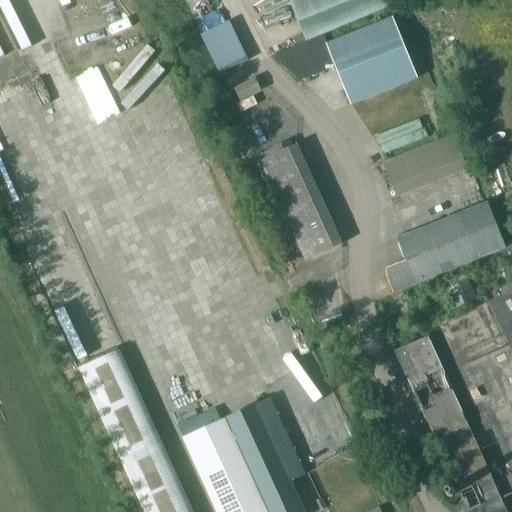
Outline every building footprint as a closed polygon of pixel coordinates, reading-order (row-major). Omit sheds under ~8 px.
[(389,7),(386,0),(299,0),(292,3),(304,33),(307,40),(389,7)] [(328,44),(324,35),(307,41),(295,46),(275,55),(302,79),(336,66),(350,104),(418,77),(394,16),(328,44)] [(304,33),(292,38),(295,46),(307,41),(307,40),(304,33)] [(145,49),(135,60),(125,51),(97,81),(117,99),(155,58),(145,49)] [(18,144),(35,135),(10,85),(0,90),(0,133),(10,129),(18,144)] [(25,88),(17,93),(33,119),(41,114),(25,88)] [(381,154),(423,139),(415,116),(372,132),(381,154)] [(381,163),(396,199),(467,170),(452,134),(381,163)] [(259,163),(304,262),(340,245),(296,147),(259,163)] [(400,237),(409,260),(386,270),(395,292),(412,287),(508,246),(490,201),(400,237)] [(465,271),(441,281),(453,308),(477,298),(465,271)] [(511,475),(507,478),(511,489),(511,291),(440,325),(475,406),(483,403),(486,411),(479,414),(486,430),(494,427),(511,468),(511,475)] [(62,313),(54,317),(74,359),(83,354),(62,313)] [(396,351),(434,439),(418,446),(436,488),(454,480),(468,511),(506,511),(429,336),(396,351)] [(79,369),(143,511),(191,511),(119,351),(79,369)] [(303,511),(290,482),(304,475),(270,398),(183,437),(215,511),(303,511)] [(322,499),(314,502),(319,511),(326,508),(322,499)]
